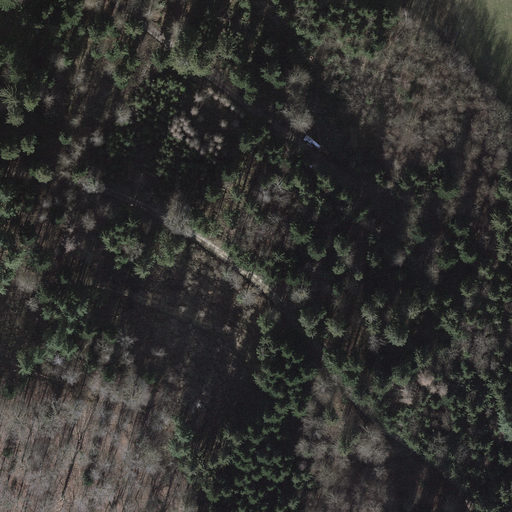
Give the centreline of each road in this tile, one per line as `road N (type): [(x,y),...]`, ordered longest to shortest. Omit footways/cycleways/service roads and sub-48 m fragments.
road 1 (track): [(475,511),(438,464),(351,388),(265,277),(103,188),(0,173)]
road 2 (track): [(117,0),(383,211),(421,284),(496,390)]
